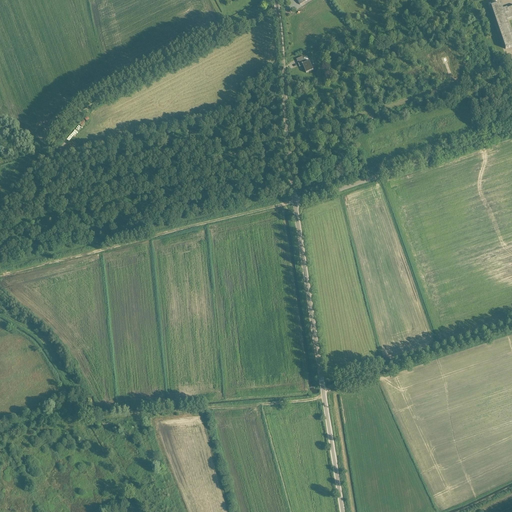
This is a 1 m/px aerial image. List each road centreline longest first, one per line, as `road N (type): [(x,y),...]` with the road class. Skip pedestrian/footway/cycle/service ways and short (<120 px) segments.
road 1 (track): [(511,325),(312,399),(97,417),(75,398)]
road 2 (unclassified): [(342,511),(295,201)]
road 3 (track): [(295,201),(0,275)]
road 4 (track): [(276,8),(96,99),(45,150)]
road 5 (unclassified): [(295,201),(511,125)]
road 6 (unclassified): [(295,201),(276,0)]
road 7 (track): [(0,312),(42,340),(70,387),(88,384)]
